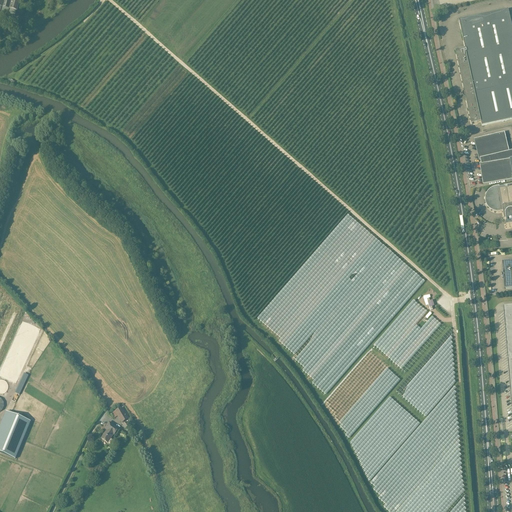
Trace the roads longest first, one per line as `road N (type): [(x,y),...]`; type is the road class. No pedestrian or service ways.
road 1 (track): [(474,296),(449,294),(109,0)]
road 2 (secondary): [(488,458),(463,215),(417,5)]
road 3 (unknown): [(511,8),(451,21),(466,129)]
road 4 (unknown): [(511,442),(502,322),(511,305)]
